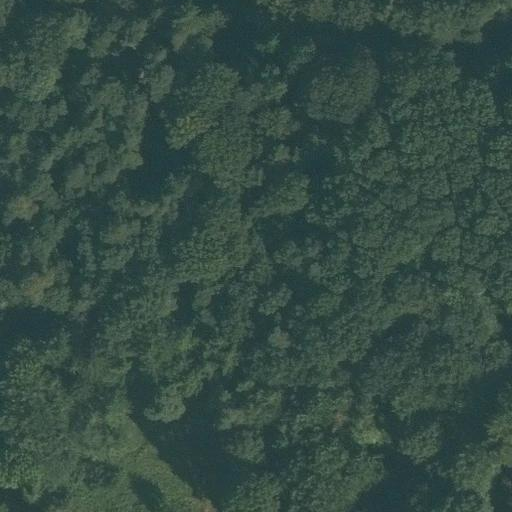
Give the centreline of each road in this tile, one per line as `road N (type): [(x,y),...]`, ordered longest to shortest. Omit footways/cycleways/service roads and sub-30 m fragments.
road 1 (track): [(511,54),(160,0)]
road 2 (track): [(447,511),(511,370)]
